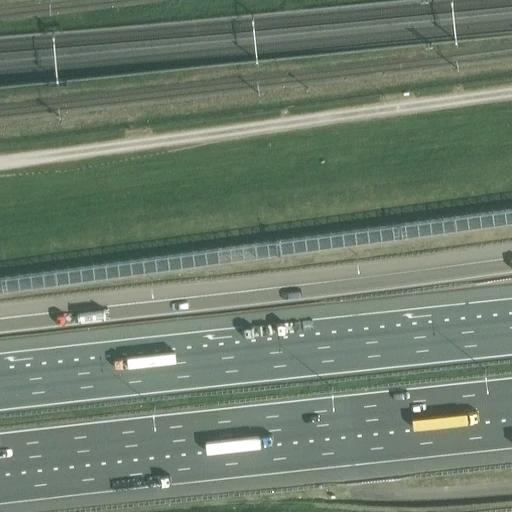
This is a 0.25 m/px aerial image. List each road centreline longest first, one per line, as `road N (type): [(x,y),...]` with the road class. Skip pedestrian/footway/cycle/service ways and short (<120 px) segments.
road 1 (track): [(0,163),(511,93)]
road 2 (motorway): [(511,266),(0,328)]
road 3 (motorway): [(511,338),(0,396)]
road 4 (motorway): [(0,460),(511,408)]
